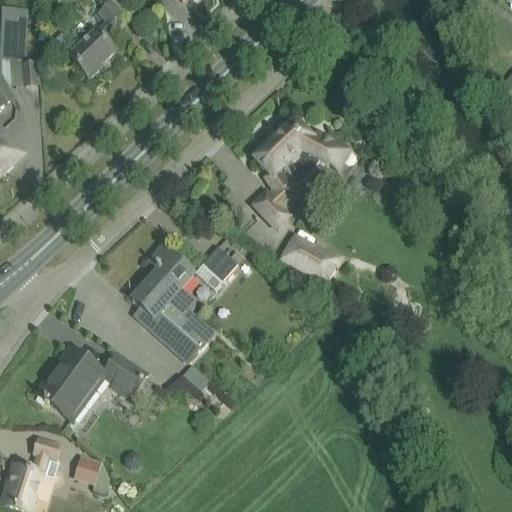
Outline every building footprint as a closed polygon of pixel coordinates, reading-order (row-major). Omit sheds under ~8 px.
[(101,0),(108,7),(99,15),(107,24),(70,60),(90,81),(102,70),(101,69),(116,54),(104,42),(116,31),(117,32),(128,22),(126,20),(136,10),(126,0),(101,0)] [(0,110),(14,102),(0,79),(0,110)] [(511,80),(500,94),(511,104),(511,80)] [(258,213),(272,228),(283,217),(277,210),(293,196),(290,191),(293,190),(296,188),(308,179),(318,168),(340,178),(352,157),(318,137),(312,142),(296,125),(255,164),(269,179),(267,181),(277,195),(258,213)] [(0,177),(23,156),(9,141),(0,132),(0,131),(0,177)] [(203,268),(223,286),(239,268),(219,250),(203,268)] [(194,279),(177,265),(163,251),(162,253),(150,265),(158,272),(157,273),(160,276),(154,282),(133,305),(134,306),(134,305),(147,317),(155,324),(182,293),(194,279)] [(326,295),(339,270),(312,254),(298,277),(326,295)] [(147,329),(175,353),(190,368),(217,337),(201,324),(192,315),(199,307),(182,293),(155,324),(147,317),(141,324),(147,329)] [(45,406),(49,409),(50,408),(68,421),(90,392),(93,394),(103,382),(132,402),(148,377),(118,358),(109,371),(101,365),(96,372),(74,356),(60,376),(61,377),(54,386),(50,383),(48,385),(49,385),(38,399),(46,405),(45,406)] [(192,370),(183,381),(201,397),(211,386),(192,370)] [(7,511),(32,511),(43,479),(54,482),(60,465),(56,464),(60,451),(39,444),(35,457),(39,459),(33,476),(15,470),(12,479),(14,480),(11,487),(10,488),(2,510),(7,511)] [(110,484),(101,466),(94,489),(93,494),(103,498),(105,498),(110,484)] [(389,476),(400,504),(417,497),(406,469),(389,476)]
